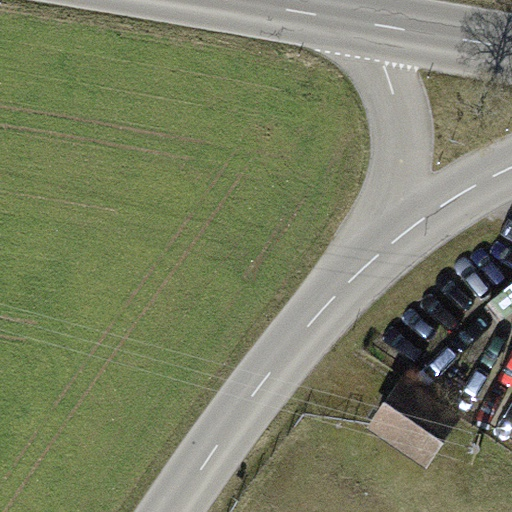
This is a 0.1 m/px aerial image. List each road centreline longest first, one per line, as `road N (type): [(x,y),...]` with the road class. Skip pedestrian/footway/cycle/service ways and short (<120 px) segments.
road 1 (secondary): [(174,511),(314,321),(392,243)]
road 2 (secondary): [(392,243),(398,125),(378,26)]
road 3 (primary): [(378,26),(225,0)]
road 4 (secondary): [(392,243),(511,167)]
road 5 (primary): [(511,49),(378,26)]
